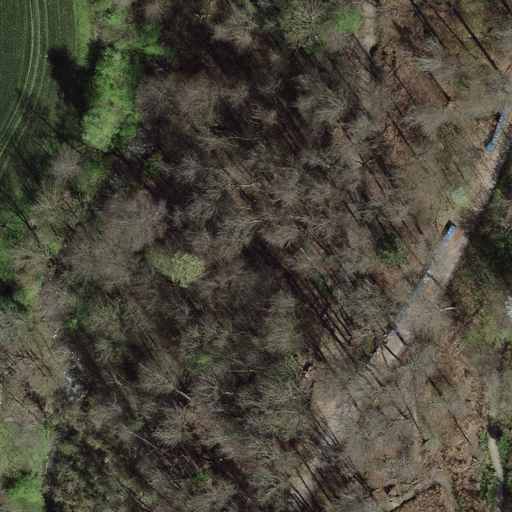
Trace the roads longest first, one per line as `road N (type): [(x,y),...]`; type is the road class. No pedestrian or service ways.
road 1 (track): [(286,511),(394,352),(475,210),(511,123)]
road 2 (track): [(59,57),(0,233)]
